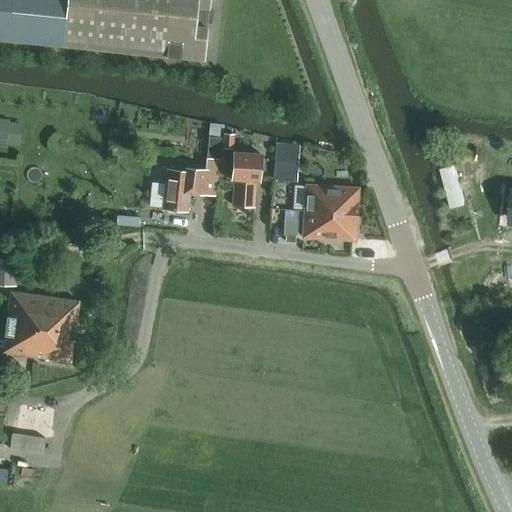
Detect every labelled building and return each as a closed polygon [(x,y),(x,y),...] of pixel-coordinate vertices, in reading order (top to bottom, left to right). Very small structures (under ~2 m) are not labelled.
[(0,0),(0,39),(207,61),(211,27),(208,27),(210,8),(213,9),(213,0),(0,0)] [(10,121),(10,119),(0,118),(0,145),(7,147),(7,144),(10,121)] [(233,135),(225,134),(224,147),(233,148),(233,135)] [(222,159),(224,139),(211,137),(209,158),(222,159)] [(299,145),(275,143),(273,181),(297,182),(299,145)] [(259,180),(260,153),(233,152),(231,179),(234,179),(233,205),(254,206),(256,180),(259,180)] [(0,205),(11,206),(13,156),(0,155),(0,205)] [(187,212),(190,193),(216,196),(221,160),(209,159),(207,170),(189,168),(188,172),(168,170),(163,209),(187,212)] [(358,188),(305,185),(304,211),(356,214),(358,188)] [(303,237),(354,240),(356,214),(304,211),(303,237)] [(292,235),(293,220),(285,219),(284,234),(292,235)] [(0,259),(0,285),(15,286),(16,260),(0,259)] [(5,328),(3,344),(2,351),(68,359),(74,301),(9,293),(5,328)] [(10,448),(43,453),(46,436),(12,432),(10,448)]
